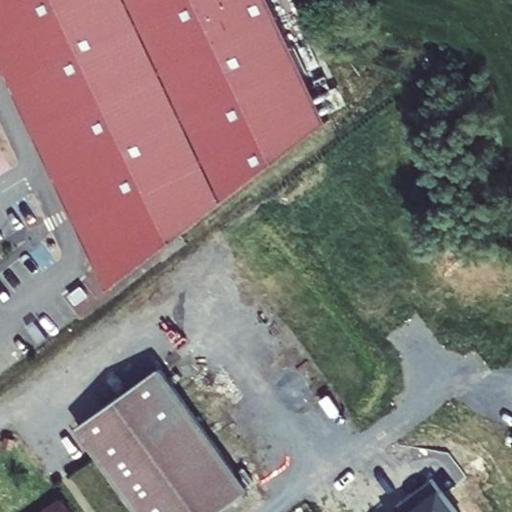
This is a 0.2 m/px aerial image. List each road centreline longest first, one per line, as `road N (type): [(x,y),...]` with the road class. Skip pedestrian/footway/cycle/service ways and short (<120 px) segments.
road 1 (track): [(511,169),(444,65),(307,0)]
road 2 (residential): [(268,511),(456,377)]
